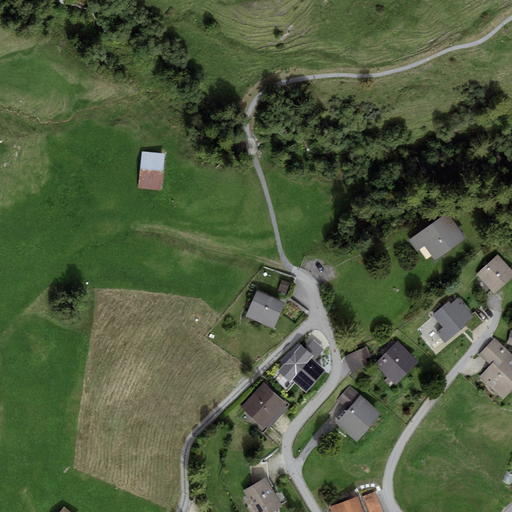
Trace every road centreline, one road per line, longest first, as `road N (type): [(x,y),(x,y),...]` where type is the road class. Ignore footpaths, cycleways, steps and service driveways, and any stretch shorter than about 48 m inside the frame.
road 1 (track): [(325,310),(311,281),(279,250),(247,136),(250,107),(277,83),(399,69),(475,43),(511,16)]
road 2 (track): [(180,511),(183,460),(195,432),(325,310)]
